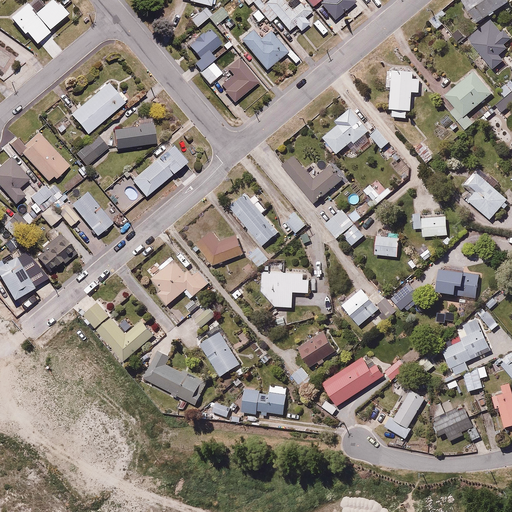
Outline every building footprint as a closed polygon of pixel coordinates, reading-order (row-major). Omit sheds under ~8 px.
[(37,42),(70,11),(59,0),(47,0),(37,10),(27,0),(10,16),(25,33),(27,31),(37,42)] [(252,0),(270,22),(278,16),(290,31),(297,25),(301,31),(311,23),(306,17),(315,10),(313,7),(307,0),(291,0),(288,3),(285,0),(252,0)] [(335,19),(356,2),(354,0),(307,0),(313,7),(321,1),(335,19)] [(476,24),(508,3),(506,0),(462,0),(461,1),(476,24)] [(230,14),(222,5),(212,14),(209,17),(223,34),(230,27),(223,20),(230,14)] [(209,17),(212,14),(206,7),(191,20),(197,27),(209,17)] [(492,21),(468,39),(493,71),(504,62),(500,57),(510,50),(507,45),(511,41),(511,40),(504,30),(500,32),(492,21)] [(223,42),(209,27),(189,44),(199,56),(193,61),(201,70),(213,61),(217,57),(212,52),(223,42)] [(252,29),(241,38),(266,69),(290,50),(274,29),(261,39),(252,29)] [(259,81),(239,56),(228,66),(234,74),(221,85),(235,101),(259,81)] [(223,73),(213,61),(201,70),(212,83),(223,73)] [(476,66),(444,89),(456,106),(452,109),(466,129),(476,122),(468,111),(494,93),(476,66)] [(415,77),(414,69),(387,70),(387,86),(391,86),(392,118),(408,118),(408,110),(414,110),(414,91),(420,91),(419,76),(415,77)] [(503,113),(511,104),(511,79),(511,78),(500,87),(507,95),(496,104),(503,113)] [(79,134),(118,101),(101,81),(62,114),(79,134)] [(385,149),(392,142),(369,115),(362,121),(351,107),(334,121),(339,126),(324,138),(338,154),(353,141),(355,143),(370,131),(385,149)] [(511,128),(499,113),(487,123),(510,150),(511,147),(511,128)] [(145,124),(105,130),(108,151),(148,145),(145,124)] [(71,164),(38,129),(24,142),(18,135),(8,145),(20,157),(23,154),(51,183),(71,164)] [(79,167),(102,151),(93,137),(70,153),(79,167)] [(189,160),(171,138),(156,150),(160,155),(131,179),(145,196),(189,160)] [(314,205),(345,180),(331,163),(317,175),(298,151),(281,164),(314,205)] [(31,179),(11,156),(0,165),(0,184),(17,205),(28,195),(21,187),(31,179)] [(510,198),(477,168),(466,181),(477,191),(469,200),(491,219),(510,198)] [(63,199),(46,182),(30,196),(45,211),(41,215),(53,227),(62,218),(70,226),(80,217),(63,199)] [(372,182),(364,189),(377,206),(386,198),(372,182)] [(88,190),(72,202),(99,236),(115,224),(88,190)] [(269,209),(256,193),(251,197),(247,192),(231,205),(264,245),(280,232),(264,213),(269,209)] [(338,239),(363,217),(358,211),(352,217),(344,208),(335,216),(326,205),(316,213),(338,239)] [(297,209),(286,219),(297,232),(308,223),(297,209)] [(423,228),(424,236),(449,234),(447,214),(425,216),(424,211),(414,212),(416,229),(423,228)] [(354,246),(366,235),(356,224),(344,235),(354,246)] [(217,231),(199,241),(215,268),(246,249),(234,229),(220,237),(217,231)] [(78,252),(61,231),(34,251),(51,273),(78,252)] [(377,234),(375,253),(400,256),(402,237),(377,234)] [(456,239),(451,234),(444,240),(448,246),(456,239)] [(261,245),(251,254),(260,265),(271,256),(261,245)] [(437,253),(430,245),(420,253),(427,262),(437,253)] [(158,263),(148,271),(163,288),(157,294),(168,307),(186,291),(193,298),(195,296),(202,304),(209,298),(201,289),(212,280),(197,263),(187,272),(173,256),(161,267),(158,263)] [(3,261),(0,262),(0,282),(12,304),(32,292),(15,261),(5,266),(3,261)] [(481,271),(442,266),(439,293),(466,296),(466,301),(477,302),(481,271)] [(263,269),(263,290),(277,306),(295,306),(295,292),(312,292),(312,276),(306,276),(306,269),(263,269)] [(426,296),(412,281),(394,298),(408,313),(426,296)] [(381,307),(363,286),(343,302),(362,324),(381,307)] [(101,300),(86,313),(126,361),(157,335),(143,319),(128,332),(101,300)] [(484,305),(477,311),(492,327),(499,320),(484,305)] [(218,315),(210,306),(196,319),(204,328),(218,315)] [(468,361),(492,350),(477,318),(464,324),(466,329),(460,332),(464,340),(445,348),(457,374),(471,368),(468,361)] [(221,329),(201,342),(221,375),(242,362),(221,329)] [(339,348),(326,329),(300,347),(313,366),(339,348)] [(160,347),(145,377),(198,403),(209,382),(169,362),(173,353),(160,347)] [(511,351),(510,349),(498,360),(511,375),(511,351)] [(339,404),(385,375),(370,351),(323,380),(339,404)] [(425,375),(436,364),(425,354),(415,365),(425,375)] [(409,365),(402,357),(388,370),(396,378),(409,365)] [(304,365),(294,374),(305,388),(316,379),(304,365)] [(489,375),(486,365),(467,371),(472,389),(485,386),(482,377),(489,375)] [(495,409),(499,408),(504,428),(511,425),(511,392),(510,383),(500,385),(501,391),(491,393),(495,409)] [(287,414),(289,385),(271,384),(271,390),(245,388),(243,412),(258,413),(258,410),(263,411),(263,415),(270,416),(270,413),(287,414)] [(428,399),(412,388),(387,425),(406,438),(414,426),(411,424),(428,399)] [(218,398),(213,410),(228,417),(233,405),(218,398)] [(339,407),(328,399),(323,406),(334,414),(339,407)] [(433,419),(441,435),(448,431),(452,441),(466,434),(464,430),(473,425),(463,404),(454,408),(451,400),(432,409),(436,417),(433,419)]
